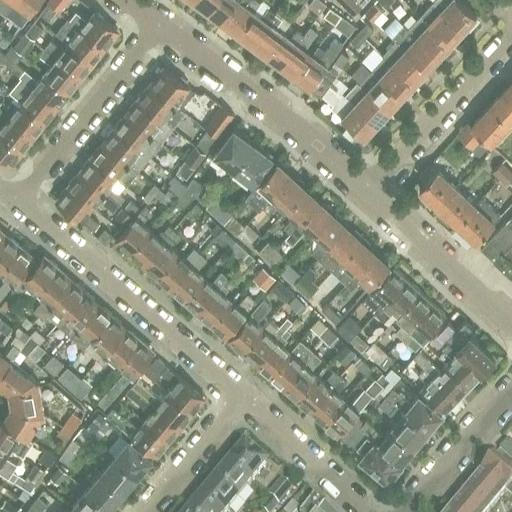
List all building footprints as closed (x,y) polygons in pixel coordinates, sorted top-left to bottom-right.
[(0,0),(0,9),(6,14),(17,0),(0,0)] [(21,26),(40,0),(17,0),(6,14),(21,26)] [(50,0),(49,2),(57,9),(61,12),(66,4),(65,0),(50,0)] [(194,0),(194,2),(208,12),(217,0),(194,0)] [(217,19),(223,23),(239,0),(217,0),(208,12),(207,14),(215,21),(217,19)] [(239,0),(223,23),(237,34),(255,10),(254,10),(260,1),(258,0),(239,0)] [(237,34),(252,45),(279,7),(272,0),(268,6),(261,15),(255,10),(237,34)] [(319,13),(326,3),(322,0),(311,0),(308,5),(319,13)] [(355,0),(353,0),(348,5),(354,10),(360,4),(355,0)] [(459,0),(434,0),(433,2),(449,17),(462,29),(476,15),(459,0)] [(40,13),(41,14),(48,20),(57,9),(49,2),(40,13)] [(433,2),(421,15),(450,43),(462,29),(449,17),(433,2)] [(382,10),(373,3),(365,11),(373,19),(382,10)] [(252,45),(266,55),(283,31),(276,26),(283,17),(279,15),(282,9),(279,7),(252,45)] [(342,15),(329,7),(323,16),(335,24),(342,15)] [(116,28),(93,10),(85,21),(80,17),(75,23),(105,47),(116,34),(114,30),(116,28)] [(421,15),(408,29),(437,57),(450,43),(421,15)] [(68,42),(93,62),(105,47),(75,23),(75,24),(68,18),(57,33),(68,42)] [(33,21),(26,32),(34,39),(42,28),(33,21)] [(348,35),(356,25),(350,21),(343,31),(348,35)] [(367,22),(357,33),(363,39),(373,28),(367,22)] [(310,25),(304,34),(280,66),(294,77),(311,53),(305,48),(311,39),(317,30),(310,25)] [(266,55),(280,66),(304,34),(296,28),(290,37),(283,31),(266,55)] [(0,44),(3,46),(5,46),(10,40),(6,37),(8,35),(0,29),(0,44)] [(395,40),(394,41),(425,70),(437,57),(408,29),(403,34),(399,30),(392,38),(395,40)] [(21,38),(15,47),(14,47),(19,51),(18,52),(24,56),(33,44),(34,45),(37,41),(34,39),(26,32),(21,38)] [(357,33),(351,40),(357,46),(363,39),(357,33)] [(309,88),(342,43),(334,38),(319,58),(311,53),(294,77),(309,88)] [(51,40),(45,47),(82,77),(93,62),(68,42),(62,49),(51,40)] [(384,56),(383,57),(413,83),(425,70),(394,41),(382,54),(384,56)] [(12,60),(18,52),(19,51),(14,47),(15,47),(11,45),(4,55),(12,60)] [(51,62),(45,71),(70,91),(82,77),(45,47),(42,52),(48,56),(46,59),(51,62)] [(348,56),(341,51),(334,61),(341,66),(348,56)] [(383,57),(371,70),(401,97),(413,83),(383,57)] [(332,65),(322,78),(329,85),(340,71),(332,65)] [(193,90),(166,67),(164,69),(160,69),(149,83),(180,108),(193,90)] [(45,71),(38,79),(24,68),(19,75),(22,77),(59,106),(70,91),(45,71)] [(366,88),(365,90),(388,111),(401,97),(371,70),(360,83),(366,88)] [(47,121),(59,106),(22,77),(11,91),(22,100),(21,100),(47,121)] [(322,78),(313,90),(321,96),(329,85),(322,78)] [(511,82),(495,100),(511,115),(511,82)] [(149,83),(137,97),(173,128),(185,113),(180,108),(149,83)] [(349,84),(340,94),(342,93),(376,125),(388,111),(365,90),(361,94),(349,84)] [(364,137),(376,125),(342,93),(340,94),(335,99),(347,110),(341,117),(364,137)] [(137,97),(125,112),(160,142),(161,140),(163,141),(167,136),(173,128),(137,97)] [(2,102),(0,104),(0,107),(35,135),(47,121),(21,100),(13,111),(2,102)] [(511,115),(495,100),(479,118),(497,135),(511,118),(511,115)] [(235,113),(221,104),(204,127),(207,129),(217,137),(235,113)] [(0,117),(4,121),(0,126),(0,131),(24,150),(35,135),(0,107),(0,114),(1,115),(0,116),(0,117)] [(125,112),(114,126),(149,156),(160,142),(125,112)] [(479,154),(490,142),(497,135),(479,118),(473,125),(469,121),(457,134),(479,154)] [(114,126),(102,141),(138,170),(149,156),(114,126)] [(234,128),(215,154),(235,169),(254,144),(234,128)] [(204,153),(217,137),(207,129),(195,145),(204,153)] [(0,155),(9,163),(13,159),(17,159),(24,150),(0,131),(0,155)] [(361,135),(354,142),(361,149),(369,147),(371,144),(361,135)] [(102,141),(90,156),(115,176),(127,186),(138,171),(137,171),(138,170),(102,141)] [(271,157),(254,144),(235,169),(252,182),(271,157)] [(193,169),(204,153),(195,145),(183,161),(193,169)] [(90,156),(79,170),(118,204),(119,203),(104,190),(115,176),(90,156)] [(186,178),(193,169),(183,161),(176,170),(186,178)] [(263,207),(292,174),(278,161),(244,197),(259,210),(263,207)] [(492,171),(499,177),(509,167),(502,161),(492,171)] [(429,164),(419,175),(426,180),(419,188),(434,202),(451,184),(429,164)] [(499,177),(506,183),(511,176),(511,170),(509,167),(499,177)] [(79,170),(67,185),(92,205),(99,197),(113,210),(118,204),(79,170)] [(186,185),(186,184),(183,182),(173,174),(168,180),(172,183),(168,187),(178,195),(184,187),(186,185)] [(277,204),(285,211),(306,187),(292,174),(263,207),(269,213),(277,204)] [(193,176),(186,184),(186,185),(184,187),(195,196),(198,198),(207,187),(193,176)] [(154,183),(148,191),(143,198),(148,202),(155,194),(154,193),(160,187),(154,183)] [(434,202),(455,221),(472,202),(451,184),(434,202)] [(57,202),(91,229),(97,222),(86,213),(92,205),(67,185),(60,194),(61,197),(57,202)] [(165,192),(160,187),(154,193),(155,194),(168,205),(176,195),(168,188),(165,192)] [(183,209),(195,196),(184,187),(178,195),(173,200),(183,209)] [(285,237),(286,238),(320,199),(306,187),(285,211),(292,217),(284,226),(290,232),(285,237)] [(214,197),(206,206),(224,222),(232,213),(214,197)] [(477,240),(500,214),(481,197),(474,204),(472,202),(455,221),(477,240)] [(305,229),(313,236),(334,212),(320,199),(286,238),(292,243),(305,229)] [(123,208),(131,214),(138,207),(130,200),(124,207),(123,208)] [(201,208),(199,206),(195,203),(188,211),(194,216),(201,208)] [(145,204),(116,238),(120,242),(119,246),(128,253),(150,228),(142,221),(147,216),(145,214),(149,208),(145,204)] [(131,214),(123,208),(124,207),(122,206),(116,213),(125,221),(131,214)] [(311,251),(318,258),(348,225),(334,212),(313,236),(320,242),(311,251)] [(245,226),(244,225),(232,213),(224,222),(236,234),(239,231),(240,232),(245,226)] [(511,213),(482,246),(480,248),(511,276),(511,213)] [(247,222),(244,225),(245,226),(240,232),(250,242),(259,233),(247,222)] [(222,227),(217,223),(211,231),(215,235),(222,227)] [(128,253),(142,265),(173,230),(168,225),(163,231),(161,229),(157,234),(150,228),(128,253)] [(332,270),(337,265),(340,261),(361,237),(348,225),(318,258),(332,270)] [(227,232),(222,227),(215,235),(221,239),(227,232)] [(105,228),(98,236),(106,243),(113,235),(105,228)] [(142,265),(156,277),(177,253),(169,246),(174,240),(172,238),(177,233),(173,230),(142,265)] [(0,242),(0,269),(1,270),(20,245),(7,234),(0,242)] [(375,250),(361,237),(340,261),(348,267),(339,277),(346,283),(375,250)] [(258,250),(267,258),(276,248),(268,240),(258,250)] [(0,297),(32,259),(27,255),(28,251),(20,245),(1,270),(8,276),(0,286),(0,297)] [(249,252),(244,247),(237,255),(242,260),(249,252)] [(267,258),(273,265),(283,255),(276,248),(267,258)] [(156,277),(169,289),(200,253),(196,249),(191,254),(189,252),(183,259),(177,253),(156,277)] [(369,287),(390,264),(375,250),(346,283),(353,289),(361,280),(369,287)] [(254,256),(249,252),(242,260),(247,264),(254,256)] [(169,289),(183,301),(205,276),(197,270),(201,264),(199,262),(204,256),(200,253),(169,289)] [(28,284),(37,292),(59,266),(51,259),(47,260),(43,256),(16,286),(22,291),(28,284)] [(288,261),(279,270),(294,285),(303,275),(302,275),(288,261)] [(43,310),(44,310),(72,278),(59,266),(37,292),(44,298),(35,309),(40,314),(43,310)] [(276,278),(262,266),(252,278),(265,290),(276,278)] [(315,287),(309,281),(316,273),(310,267),(302,275),(303,275),(294,285),(308,297),(313,291),(312,290),(315,287)] [(392,268),(362,300),(376,313),(406,280),(392,268)] [(183,301),(197,313),(228,277),(223,272),(218,278),(216,276),(211,282),(205,276),(183,301)] [(197,313),(210,325),(232,300),(224,293),(228,287),(227,286),(232,280),(228,277),(197,313)] [(44,310),(57,322),(86,290),(72,278),(44,310)] [(382,318),(390,309),(397,316),(419,292),(406,280),(376,313),(382,318)] [(277,281),(269,290),(274,294),(282,285),(277,281)] [(330,301),(316,288),(313,291),(308,297),(314,304),(321,310),(327,304),(330,301)] [(57,322),(70,333),(69,334),(70,335),(99,302),(86,290),(57,322)] [(402,337),(432,304),(427,300),(427,296),(420,290),(419,292),(397,316),(404,322),(396,331),(402,337)] [(226,334),(256,300),(247,292),(237,304),(232,300),(210,325),(218,331),(222,330),(226,334)] [(296,295),(294,296),(288,303),(299,312),(306,304),(296,295)] [(0,304),(0,307),(4,310),(10,302),(5,298),(0,304)] [(262,298),(229,336),(233,340),(233,344),(243,353),(264,327),(257,321),(271,305),(262,298)] [(84,345),(85,346),(85,347),(113,314),(99,302),(70,335),(83,346),(84,345)] [(342,317),(327,304),(321,310),(336,324),(342,317)] [(424,340),(445,316),(444,315),(444,311),(438,306),(435,307),(432,304),(402,337),(408,342),(416,333),(424,340)] [(85,347),(99,358),(127,326),(113,314),(85,347)] [(336,328),(349,341),(350,339),(351,340),(357,333),(356,333),(358,331),(360,329),(362,327),(353,317),(350,315),(336,328)] [(0,327),(7,333),(13,326),(0,316),(0,327)] [(21,323),(23,325),(27,329),(33,322),(27,317),(21,323)] [(243,353),(256,364),(292,321),(287,317),(276,329),(275,328),(270,333),(264,327),(243,353)] [(485,350),(469,335),(475,329),(464,319),(456,328),(447,320),(437,331),(443,337),(448,342),(480,373),(482,370),(488,370),(496,360),(494,357),(494,355),(489,350),(485,350)] [(256,364),(269,376),(291,351),(290,350),(283,344),(288,339),(285,337),(296,324),(292,321),(256,364)] [(333,330),(327,324),(318,333),(325,340),(333,330)] [(110,355),(119,363),(141,338),(127,326),(99,358),(104,363),(110,355)] [(29,334),(30,335),(30,334),(38,342),(39,343),(45,336),(35,327),(29,334)] [(19,336),(25,341),(30,335),(29,334),(24,330),(19,336)] [(338,335),(333,330),(325,340),(329,344),(338,335)] [(443,337),(437,331),(430,339),(439,348),(446,340),(443,337)] [(357,333),(351,340),(362,350),(368,344),(363,339),(357,333)] [(20,348),(19,349),(24,354),(25,354),(26,355),(27,354),(37,343),(38,342),(30,334),(30,335),(25,341),(20,348)] [(127,369),(99,401),(105,406),(152,353),(148,349),(148,345),(141,338),(119,363),(127,369)] [(269,376),(283,388),(314,352),(300,339),(290,350),(291,351),(269,376)] [(374,340),(365,350),(378,362),(387,352),(374,340)] [(19,349),(20,348),(13,342),(5,354),(0,350),(0,375),(12,358),(19,349)] [(480,373),(448,342),(443,348),(452,357),(446,364),(468,386),(471,388),(477,381),(478,375),(480,373)] [(37,343),(28,354),(35,361),(45,350),(37,343)] [(345,364),(356,353),(357,352),(346,343),(335,354),(345,364)] [(468,386),(446,364),(440,370),(430,360),(419,351),(414,357),(424,367),(456,399),(459,396),(463,396),(471,388),(468,386)] [(283,388),(297,400),(318,375),(309,368),(314,362),(313,361),(318,355),(314,352),(283,388)] [(394,359),(387,352),(378,362),(386,369),(390,363),(394,359)] [(44,364),(54,373),(64,363),(53,354),(44,364)] [(157,356),(144,371),(155,379),(161,372),(175,383),(168,391),(193,412),(201,403),(200,399),(203,395),(157,356)] [(371,367),(359,356),(353,362),(365,373),(367,371),(371,367)] [(0,385),(8,391),(13,390),(39,385),(38,381),(17,366),(19,363),(12,358),(0,375),(0,385)] [(384,374),(383,372),(373,364),(371,367),(367,371),(367,372),(376,379),(382,384),(388,377),(384,374)] [(81,379),(71,370),(66,366),(57,377),(62,381),(72,389),(81,379)] [(392,366),(384,374),(388,377),(382,384),(378,389),(383,394),(401,375),(392,366)] [(424,367),(417,374),(427,382),(420,389),(445,411),(448,411),(453,405),(454,402),(456,399),(424,367)] [(297,400),(310,411),(341,376),(334,369),(324,381),(318,375),(297,400)] [(310,411),(324,424),(345,398),(337,391),(346,380),(341,376),(310,411)] [(137,378),(131,384),(181,427),(193,412),(168,391),(161,399),(137,378)] [(90,386),(81,379),(72,389),(81,397),(90,386)] [(131,384),(126,391),(151,412),(145,420),(169,441),(181,427),(131,384)] [(8,391),(11,406),(13,407),(44,413),(39,385),(13,390),(8,391)] [(341,430),(349,421),(355,414),(356,413),(372,394),(364,387),(350,403),(345,398),(324,424),(331,430),(334,429),(339,433),(341,430)] [(441,413),(419,395),(412,403),(394,387),(386,396),(427,431),(430,433),(443,417),(440,415),(441,413)] [(377,400),(383,394),(378,389),(373,396),(377,400)] [(427,431),(386,396),(379,404),(398,420),(391,428),(413,447),(417,449),(423,441),(420,439),(427,431)] [(106,413),(154,454),(158,449),(162,450),(169,441),(145,420),(139,427),(113,405),(106,413)] [(0,417),(32,439),(33,439),(28,436),(44,413),(13,407),(11,406),(11,407),(2,419),(0,417)] [(91,437),(106,419),(99,412),(83,431),(91,437)] [(349,421),(353,423),(366,434),(371,438),(378,430),(365,419),(364,421),(355,414),(349,421)] [(0,417),(0,439),(11,447),(17,439),(27,446),(32,439),(0,417)] [(342,435),(356,447),(366,434),(353,423),(342,435)] [(63,446),(72,432),(62,425),(52,439),(63,446)] [(413,447),(391,428),(385,436),(378,430),(371,438),(400,463),(405,456),(409,459),(417,449),(413,447)] [(151,457),(127,437),(113,454),(137,474),(151,457)] [(81,446),(73,439),(72,438),(67,444),(76,452),(81,446)] [(400,463),(371,438),(361,450),(363,453),(360,457),(359,462),(366,468),(373,466),(380,472),(377,476),(387,484),(396,474),(393,471),(400,463)] [(0,439),(0,460),(13,469),(17,463),(5,455),(11,447),(0,439)] [(511,443),(508,440),(499,449),(511,461),(511,443)] [(59,456),(60,457),(67,463),(76,452),(67,444),(59,456)] [(244,446),(228,464),(252,483),(267,465),(244,446)] [(46,447),(38,459),(48,466),(49,466),(57,455),(56,454),(46,447)] [(511,466),(496,453),(481,472),(505,492),(511,498),(511,497),(511,466)] [(113,454),(99,471),(123,490),(137,474),(113,454)] [(0,471),(8,477),(30,491),(36,483),(25,477),(13,469),(0,460),(0,471)] [(35,463),(25,477),(36,483),(45,469),(35,463)] [(228,464),(214,481),(237,500),(252,483),(228,464)] [(66,472),(59,466),(50,477),(57,483),(66,472)] [(99,471),(85,488),(109,507),(123,490),(99,471)] [(482,473),(467,491),(490,510),(505,492),(481,472),(482,473)] [(214,481),(200,498),(217,511),(227,511),(237,500),(214,481)] [(71,505),(78,511),(105,511),(109,507),(85,488),(71,505)] [(467,491),(452,509),(455,511),(488,511),(490,510),(467,491)] [(258,510),(260,511),(271,511),(278,505),(271,499),(271,498),(268,495),(255,510),(257,511),(258,510)] [(38,496),(30,505),(37,511),(39,511),(47,503),(38,496)] [(332,511),(316,497),(302,511),(332,511)] [(217,511),(200,498),(188,511),(217,511)] [(292,501),(283,511),(295,511),(299,508),(292,501)]
